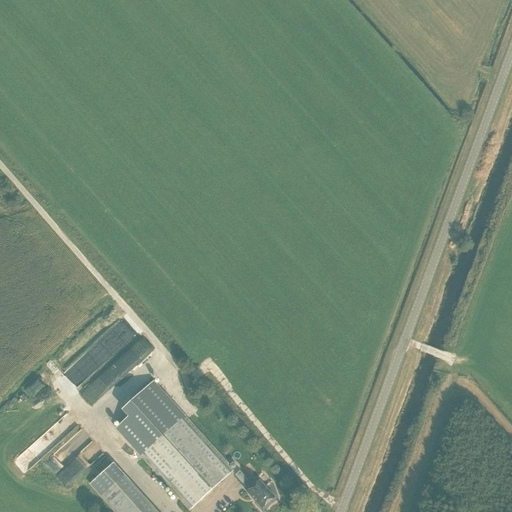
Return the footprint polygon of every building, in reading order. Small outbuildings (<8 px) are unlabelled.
[(144,333),(94,377),(100,384),(104,380),(109,386),(155,345),(144,333)] [(232,471),(152,383),(126,406),(133,413),(116,429),(140,456),(142,455),(190,509),(232,471)] [(19,404),(25,412),(34,407),(29,398),(19,404)] [(90,467),(86,462),(106,448),(98,437),(82,448),(77,440),(51,458),(68,482),(90,467)] [(51,449),(41,438),(21,458),(30,468),(51,449)] [(156,511),(123,475),(100,496),(114,511),(156,511)] [(242,484),(248,490),(246,492),(262,509),(274,497),(259,480),(257,482),(251,475),(242,484)]
